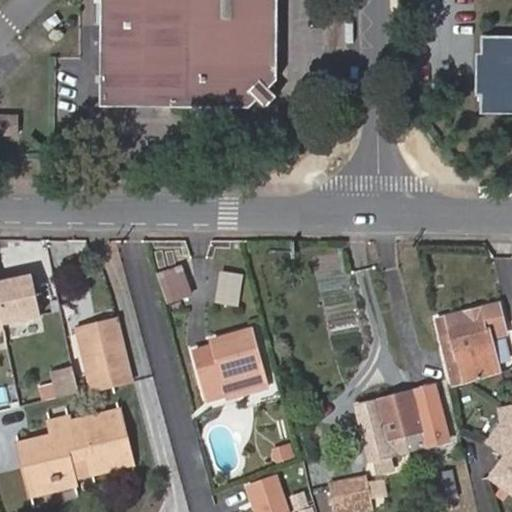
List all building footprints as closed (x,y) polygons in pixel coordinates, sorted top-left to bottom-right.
[(276,0),(100,0),(99,106),(247,108),(275,81),(276,0)] [(511,36),(480,37),(480,114),(511,113),(511,36)] [(17,118),(0,117),(0,133),(17,134),(17,118)] [(192,295),(184,268),(160,274),(168,303),(192,295)] [(236,305),(242,272),(222,269),(217,302),(236,305)] [(41,316),(33,277),(0,283),(0,313),(2,324),(41,316)] [(475,384),(501,376),(493,332),(507,329),(501,304),(437,318),(454,389),(475,384)] [(132,380),(118,321),(79,330),(93,390),(132,380)] [(228,400),(267,388),(251,331),(212,341),(214,346),(195,353),(207,400),(227,394),(228,400)] [(78,393),(73,366),(50,371),(56,399),(78,393)] [(433,386),(415,391),(428,445),(448,440),(433,386)] [(415,391),(393,397),(407,451),(428,445),(415,391)] [(407,451),(393,397),(358,406),(375,472),(394,467),(391,455),(407,451)] [(52,437),(18,446),(30,495),(76,484),(72,465),(86,462),(89,475),(133,465),(119,411),(62,425),(64,434),(52,437)] [(511,411),(490,441),(507,453),(491,475),(511,491),(511,411)] [(64,434),(62,425),(61,420),(48,423),(52,437),(64,434)] [(291,445),(272,452),(276,463),(295,457),(291,445)] [(438,486),(442,502),(444,502),(446,511),(447,511),(460,509),(456,498),(458,498),(452,470),(435,474),(438,485),(438,486)] [(337,509),(386,498),(384,491),(370,495),(365,476),(331,484),(337,509)] [(259,511),(287,511),(276,478),(251,487),(259,511)] [(431,506),(442,502),(438,486),(427,489),(431,506)] [(364,511),(388,505),(386,498),(337,509),(337,511),(364,511)]
